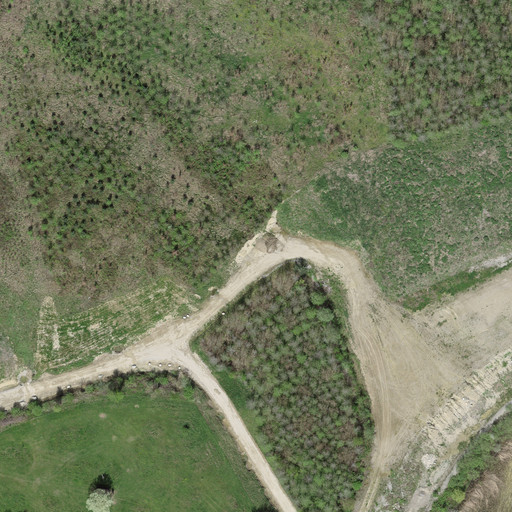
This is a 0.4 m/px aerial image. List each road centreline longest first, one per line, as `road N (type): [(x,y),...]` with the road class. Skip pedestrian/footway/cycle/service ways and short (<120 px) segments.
road 1 (track): [(272,0),(348,64),(369,106),(369,147),(355,179),(333,207),(173,336),(119,365),(0,402)]
road 2 (track): [(294,511),(173,336)]
